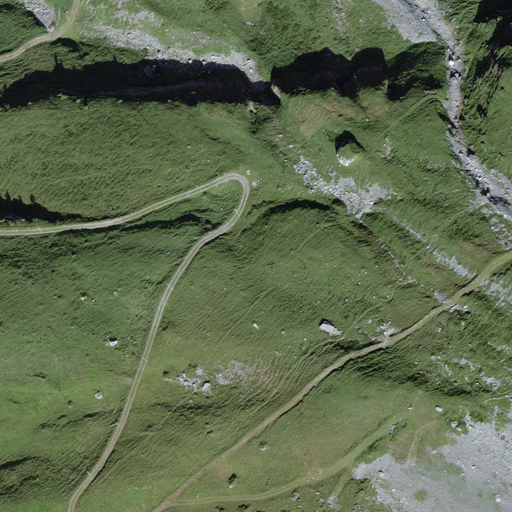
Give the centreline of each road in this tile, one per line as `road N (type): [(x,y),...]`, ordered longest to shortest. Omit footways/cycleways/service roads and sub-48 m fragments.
road 1 (track): [(70,511),(116,435),(168,291),(195,249),(239,214),(246,185),(231,176),(120,221),(0,233)]
road 2 (track): [(156,511),(344,359),(418,326),(511,254)]
road 3 (track): [(168,503),(260,497),(316,478),(400,417),(419,416),(410,466)]
